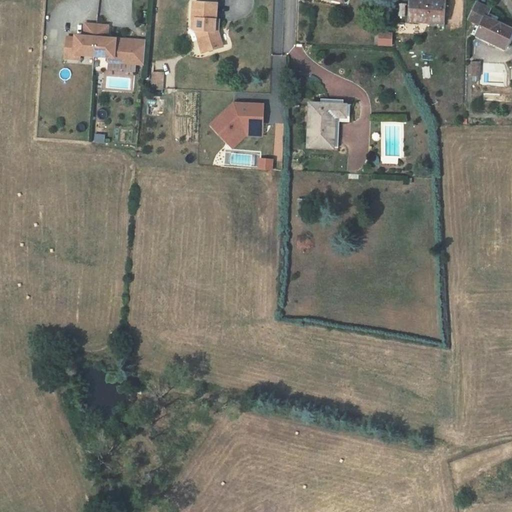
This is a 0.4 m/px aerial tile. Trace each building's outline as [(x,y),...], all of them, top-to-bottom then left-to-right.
[(206,0),(206,9),(211,10),(216,28),(235,22),(231,8),(232,0),(206,0)] [(450,0),(419,0),(419,17),(450,18),(450,0)] [(491,18),(496,10),(499,3),(491,0),(483,0),(478,13),(491,18)] [(85,40),(91,41),(105,42),(108,11),(97,10),(95,24),(92,24),(92,22),(87,21),(86,24),(78,23),(77,34),(85,35),(85,40)] [(491,18),(488,24),(502,32),(500,36),(511,41),(511,17),(496,10),(491,18)] [(108,11),(105,42),(118,44),(124,44),(125,40),(133,41),(135,29),(133,29),(126,28),(127,25),(122,25),(121,27),(118,26),(119,12),(108,11)] [(133,41),(132,50),(147,51),(149,28),(134,26),(133,29),(135,29),(133,41)] [(149,28),(147,51),(154,52),(156,29),(149,28)] [(377,31),(377,45),(391,46),(391,31),(377,31)] [(85,35),(77,34),(76,44),(90,45),(91,41),(85,40),(85,35)] [(118,44),(118,48),(132,50),(133,41),(125,40),(124,44),(118,44)] [(174,51),(164,50),(162,65),(173,65),(174,51)] [(480,76),(480,61),(470,61),(470,76),(480,76)] [(150,71),(150,86),(163,86),(163,71),(150,71)] [(347,109),(348,98),(312,94),(309,136),(332,137),(337,108),(347,109)] [(260,123),(262,98),(232,96),(208,117),(224,136),(226,134),(240,122),(257,123),(260,123)] [(240,122),(226,134),(230,139),(242,128),(257,129),(257,123),(240,122)] [(272,159),(258,159),(258,169),(272,170),(272,159)]
